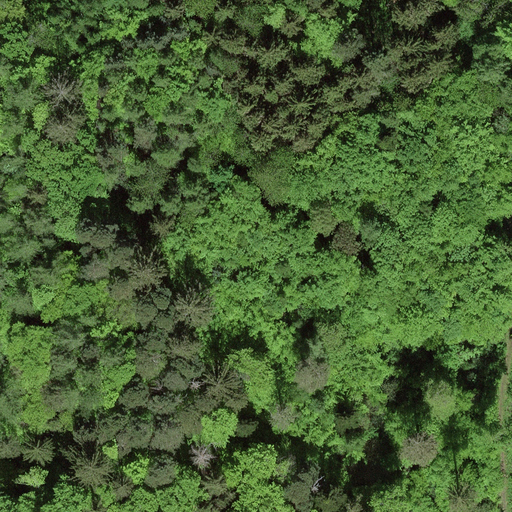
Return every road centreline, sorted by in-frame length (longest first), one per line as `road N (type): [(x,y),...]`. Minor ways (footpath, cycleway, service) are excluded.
road 1 (track): [(511,223),(444,0)]
road 2 (track): [(506,511),(500,410),(511,352)]
